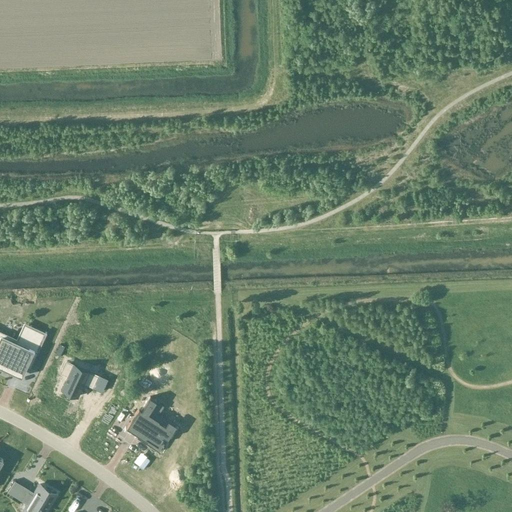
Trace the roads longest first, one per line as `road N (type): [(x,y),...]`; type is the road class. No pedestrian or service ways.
road 1 (track): [(275,0),(276,83),(266,100),(246,109),(0,120)]
road 2 (track): [(344,230),(395,195),(404,146),(430,107),(429,95),(277,69)]
road 3 (track): [(511,218),(253,240)]
road 4 (track): [(0,143),(153,131),(209,111)]
road 5 (unclassified): [(0,412),(101,472),(150,511)]
road 6 (track): [(178,243),(0,251)]
